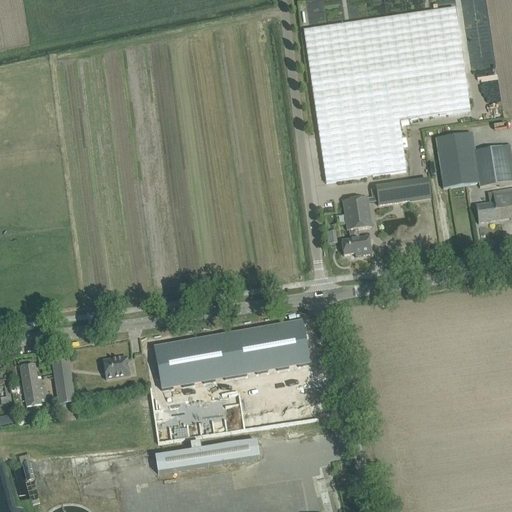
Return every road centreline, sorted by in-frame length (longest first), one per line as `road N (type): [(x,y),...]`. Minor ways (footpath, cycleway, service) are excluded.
road 1 (tertiary): [(0,338),(322,295)]
road 2 (unclassified): [(322,295),(282,0)]
road 3 (unclassified): [(371,511),(322,295)]
road 4 (tertiary): [(322,295),(511,267)]
